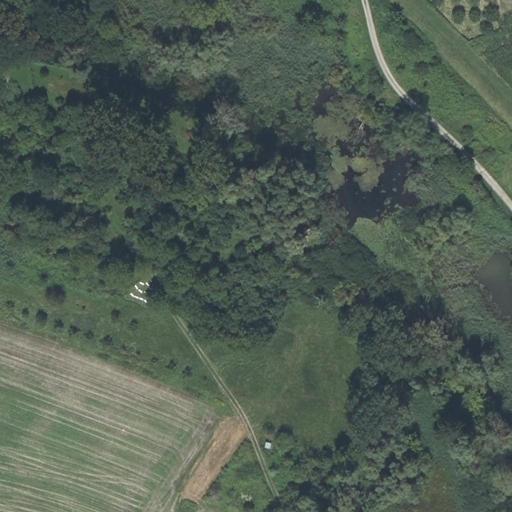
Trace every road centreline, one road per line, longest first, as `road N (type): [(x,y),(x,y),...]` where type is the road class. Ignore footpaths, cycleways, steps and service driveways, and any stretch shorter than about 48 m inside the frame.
road 1 (track): [(281,511),(226,386),(89,170),(49,122),(26,63)]
road 2 (track): [(511,206),(394,84),(364,0)]
